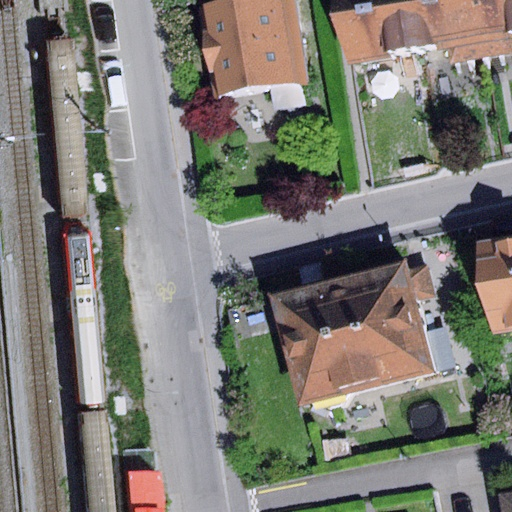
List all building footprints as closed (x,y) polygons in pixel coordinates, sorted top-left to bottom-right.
[(291,0),(230,0),(201,4),(215,98),(305,85),(291,0)] [(406,49),(398,0),(339,0),(348,57),(406,49)] [(483,63),(473,0),(398,0),(406,49),(451,43),(455,68),(483,63)] [(511,0),(473,0),(483,63),(511,57),(511,0)] [(511,237),(479,243),(495,331),(511,327),(511,237)] [(405,261),(270,296),(298,406),(312,402),(324,408),(340,405),(343,395),(433,372),(415,300),(432,296),(425,266),(407,271),(405,261)] [(511,511),(511,488),(494,492),(497,511),(511,511)]
